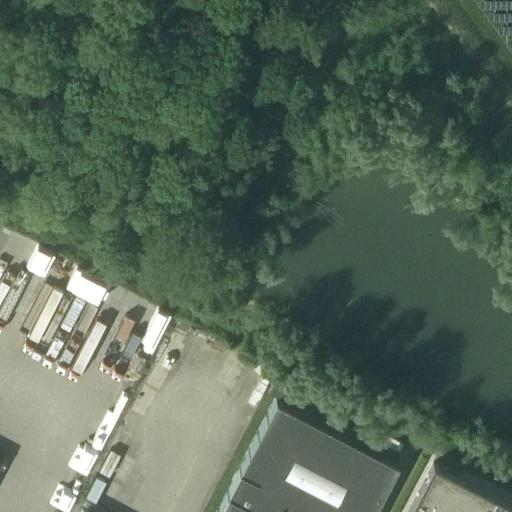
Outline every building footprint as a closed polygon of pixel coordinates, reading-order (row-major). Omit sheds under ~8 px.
[(0,246),(10,226),(0,221),(0,246)] [(86,293),(96,273),(68,260),(58,281),(86,293)] [(268,390),(279,396),(290,375),(279,370),(268,390)] [(283,398),(219,511),(371,511),(398,461),(283,398)] [(102,401),(89,441),(106,447),(120,407),(102,401)] [(78,440),(48,500),(69,511),(100,451),(78,440)] [(441,511),(461,476),(433,462),(406,511),(441,511)] [(475,511),(487,490),(461,476),(441,511),(475,511)] [(509,511),(511,508),(511,502),(487,490),(475,511),(509,511)]
